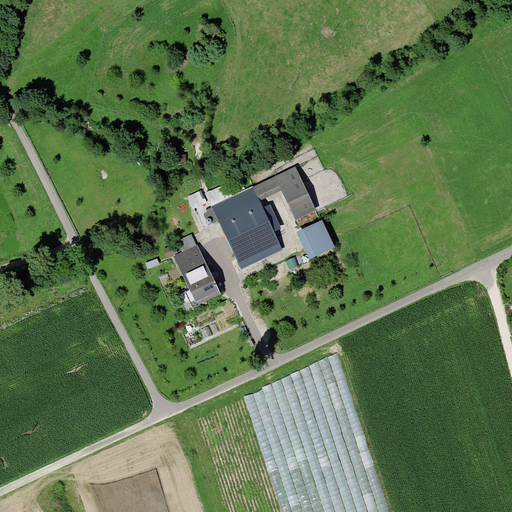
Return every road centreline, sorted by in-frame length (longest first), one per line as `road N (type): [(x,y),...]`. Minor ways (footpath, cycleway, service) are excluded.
road 1 (residential): [(165,413),(511,252)]
road 2 (track): [(0,492),(165,413)]
